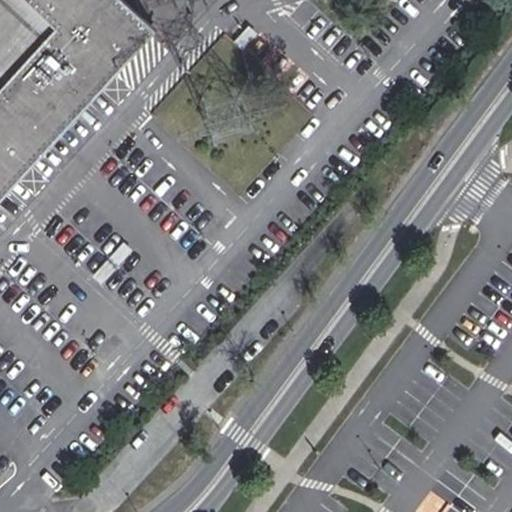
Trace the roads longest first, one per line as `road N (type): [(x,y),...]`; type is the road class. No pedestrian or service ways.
road 1 (secondary): [(511,81),(230,456),(177,511)]
road 2 (unknown): [(22,227),(138,347)]
road 3 (unknown): [(125,114),(245,230)]
road 4 (unknown): [(78,166),(198,281)]
road 5 (unknown): [(255,0),(362,102)]
road 6 (unknown): [(0,306),(93,397)]
